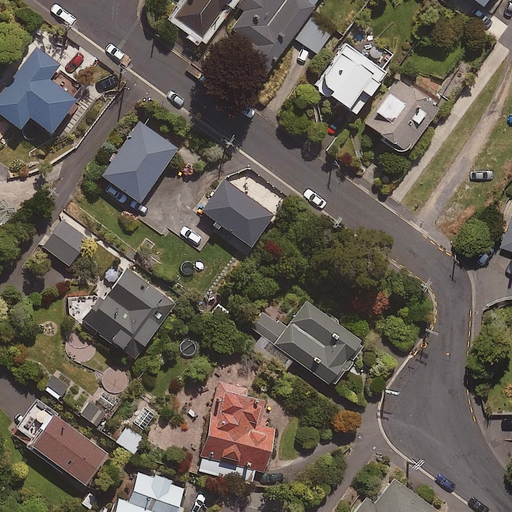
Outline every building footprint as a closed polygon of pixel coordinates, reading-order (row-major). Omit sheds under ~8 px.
[(189,0),(174,21),(202,41),(230,0),(189,0)] [(320,0),(245,0),(238,10),(244,14),(231,33),(242,41),(237,47),(272,70),(320,0)] [(493,0),(464,0),(482,14),(493,0)] [(331,36),(313,23),(299,43),(317,56),(331,36)] [(355,121),(368,103),(372,106),(383,91),(379,88),(388,76),(344,45),(312,90),(355,121)] [(60,66),(34,47),(0,92),(0,117),(19,132),(28,120),(51,137),(76,103),(48,82),(60,66)] [(438,115),(398,83),(363,128),(404,159),(438,115)] [(178,153),(138,125),(100,181),(139,208),(178,153)] [(274,221),(224,183),(200,215),(250,252),(274,221)] [(511,217),(501,247),(511,250),(511,217)] [(88,244),(62,223),(42,248),(54,258),(39,276),(53,287),(88,244)] [(175,309),(127,274),(104,305),(100,302),(83,326),(135,364),(175,309)] [(334,320),(323,317),(307,305),(287,332),(260,312),(248,329),(329,390),(338,379),(342,382),(366,350),(341,331),(334,320)] [(69,384),(52,374),(43,391),(59,401),(69,384)] [(200,473),(253,485),(256,476),(265,478),(275,433),(257,429),(262,407),(217,397),(200,473)] [(106,414),(89,403),(80,416),(96,428),(106,414)] [(110,460),(54,420),(31,452),(87,492),(110,460)] [(143,442),(126,430),(116,444),(133,457),(143,442)] [(177,511),(185,488),(140,474),(130,506),(119,503),(116,511),(177,511)] [(429,511),(393,483),(376,506),(365,498),(354,511),(429,511)]
